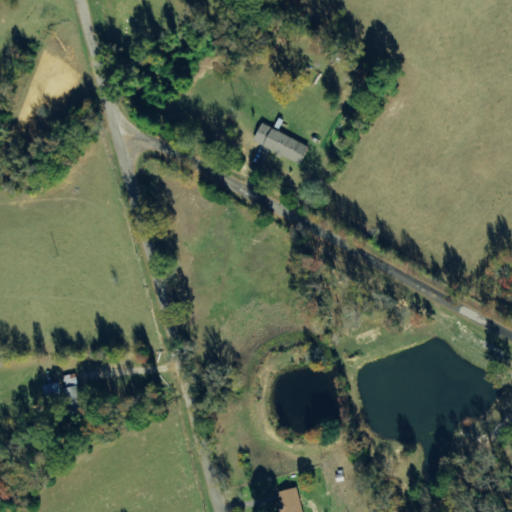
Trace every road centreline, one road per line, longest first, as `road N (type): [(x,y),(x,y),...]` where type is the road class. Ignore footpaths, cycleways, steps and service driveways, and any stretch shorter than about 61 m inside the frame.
road 1 (residential): [(511,338),(116,121)]
road 2 (residential): [(218,511),(116,121)]
road 3 (residential): [(116,121),(83,0)]
